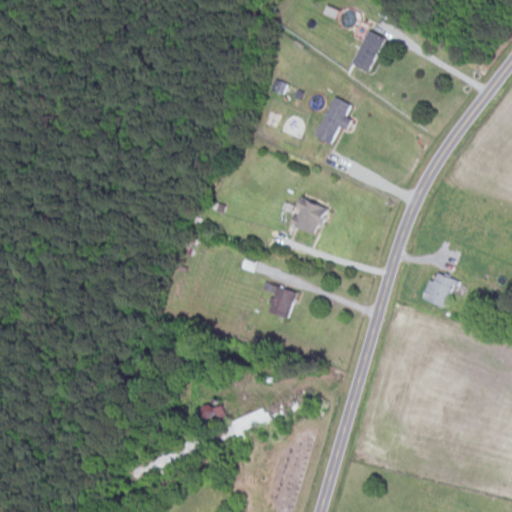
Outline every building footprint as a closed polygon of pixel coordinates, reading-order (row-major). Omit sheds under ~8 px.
[(352,64),(368,73),(386,40),(370,32),(352,64)] [(315,138),(332,146),(340,128),(346,131),(351,121),(346,119),(352,106),(334,98),(315,138)] [(288,222),(312,238),(328,213),(304,198),(288,222)] [(458,283),(436,272),(423,299),(445,310),(458,283)] [(268,315),(290,320),(295,293),(274,288),(268,315)] [(282,422),(309,413),(304,396),(276,405),(282,422)]
